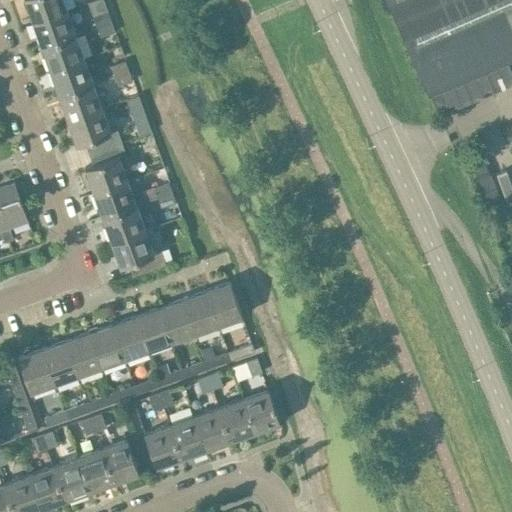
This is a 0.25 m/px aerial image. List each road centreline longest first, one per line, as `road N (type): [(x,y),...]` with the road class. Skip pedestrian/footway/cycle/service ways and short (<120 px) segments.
road 1 (secondary): [(511,436),(316,0)]
road 2 (residential): [(0,302),(80,275),(0,45)]
